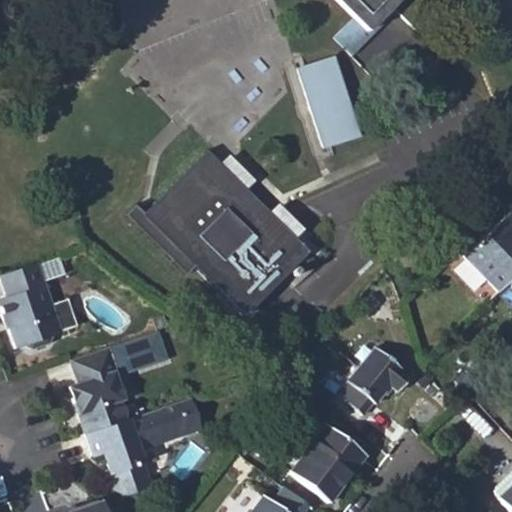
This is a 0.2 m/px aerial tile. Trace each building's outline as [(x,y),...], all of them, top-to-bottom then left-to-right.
[(334,0),(355,20),(366,31),(388,8),(395,0),(334,0)] [(366,31),(355,20),(335,40),(347,51),(354,59),(397,16),(388,8),(366,31)] [(335,56),(298,69),(324,147),(362,134),(335,56)] [(204,152),(141,214),(192,266),(241,316),(305,253),(291,239),(266,214),(243,191),(217,165),(204,152)] [(252,182),(226,156),(217,165),(243,191),(252,182)] [(275,205),(266,214),(291,239),(300,230),(275,205)] [(192,266),(132,206),(122,216),(182,276),(192,266)] [(460,257),(495,293),(507,282),(511,277),(511,217),(508,214),(501,221),(500,220),(460,257)] [(418,264),(404,249),(391,262),(405,276),(418,264)] [(35,263),(0,275),(0,287),(3,297),(0,298),(0,318),(1,321),(6,320),(8,328),(5,329),(13,349),(21,346),(29,350),(46,344),(50,336),(59,333),(35,263)] [(107,347),(68,360),(76,384),(66,387),(71,404),(75,402),(79,412),(75,413),(82,434),(123,420),(117,401),(121,399),(112,373),(115,372),(107,347)] [(406,378),(371,348),(343,384),(344,385),(334,397),(360,417),(369,405),(371,406),(387,388),(393,393),(406,378)] [(123,420),(82,434),(90,457),(100,454),(102,463),(106,465),(109,473),(106,474),(112,489),(124,495),(149,484),(137,450),(135,444),(151,438),(157,443),(185,433),(179,414),(191,410),(187,398),(123,420)] [(198,428),(191,410),(179,414),(185,433),(198,428)] [(362,456),(326,428),(290,477),(323,502),(346,472),(349,474),(362,456)] [(491,494),(496,500),(511,483),(511,469),(491,490),(491,494)] [(511,511),(511,483),(496,500),(508,511),(511,511)] [(277,511),(260,498),(249,511),(277,511)] [(486,511),(476,501),(466,511),(486,511)] [(115,511),(101,502),(71,511),(115,511)]
